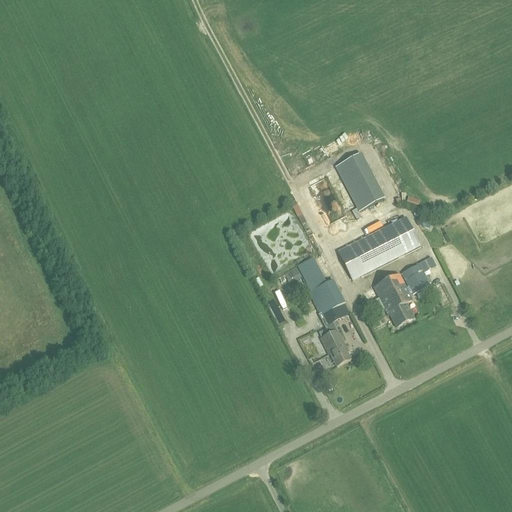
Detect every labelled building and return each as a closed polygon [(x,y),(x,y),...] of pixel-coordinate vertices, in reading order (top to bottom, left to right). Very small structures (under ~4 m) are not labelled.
[(336,167),(359,212),(384,198),(361,154),(336,167)] [(327,212),(335,208),(328,194),(316,201),(324,219),(329,217),(327,212)] [(386,214),(399,212),(398,206),(385,208),(386,214)] [(267,266),(307,248),(300,234),(298,235),(287,213),(250,230),(267,266)] [(338,253),(353,282),(421,248),(406,218),(338,253)] [(295,265),(281,272),(286,281),(300,275),(295,265)] [(430,287),(420,265),(401,275),(412,296),(430,287)] [(388,317),(390,316),(396,329),(414,320),(406,305),(412,302),(400,276),(374,289),(388,317)] [(342,306),(345,304),(334,281),(308,294),(319,315),(319,316),(320,317),(330,312),(342,306)] [(325,327),(327,327),(327,326),(333,323),(347,316),(342,306),(330,312),(320,317),(325,327)] [(327,326),(327,327),(328,330),(328,332),(327,332),(329,336),(321,340),(329,356),(330,355),(336,367),(336,368),(350,361),(344,348),(346,348),(333,323),(327,326)]
